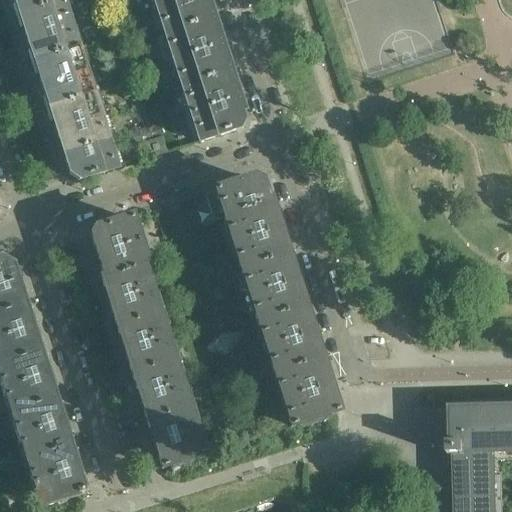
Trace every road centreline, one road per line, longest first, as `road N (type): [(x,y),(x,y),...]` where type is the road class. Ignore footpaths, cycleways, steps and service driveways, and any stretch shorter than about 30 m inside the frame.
road 1 (residential): [(123,505),(25,226)]
road 2 (residential): [(280,144),(25,226)]
road 3 (residential): [(352,374),(280,144)]
road 4 (residential): [(280,144),(238,0)]
